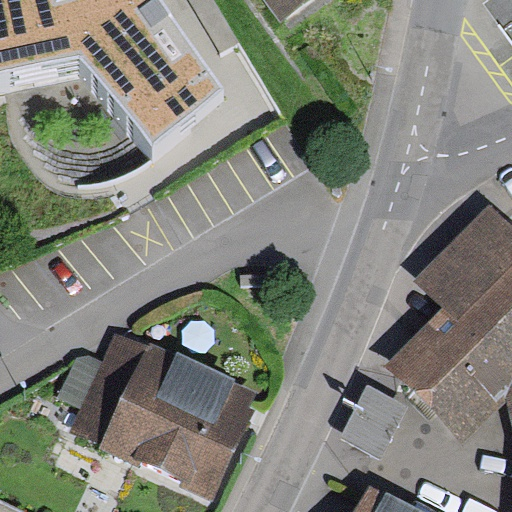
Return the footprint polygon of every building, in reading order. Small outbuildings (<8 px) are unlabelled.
[(0,0),(0,95),(83,79),(152,164),(228,105),(151,0),(115,0),(60,14),(56,0),(0,0)] [(212,0),(186,0),(222,58),(241,46),(212,0)] [(253,0),(280,36),(330,0),(253,0)] [(511,0),(486,0),(511,36),(511,0)] [(444,318),(387,376),(465,456),(507,408),(511,427),(511,234),(490,214),(413,289),(444,318)] [(98,459),(214,510),(254,421),(248,418),(256,401),(115,339),(104,365),(82,413),(70,440),(100,453),(98,459)] [(82,413),(104,365),(93,360),(77,362),(58,402),(82,413)] [(409,414),(368,394),(343,445),(383,465),(409,414)] [(405,511),(370,494),(360,511),(405,511)]
